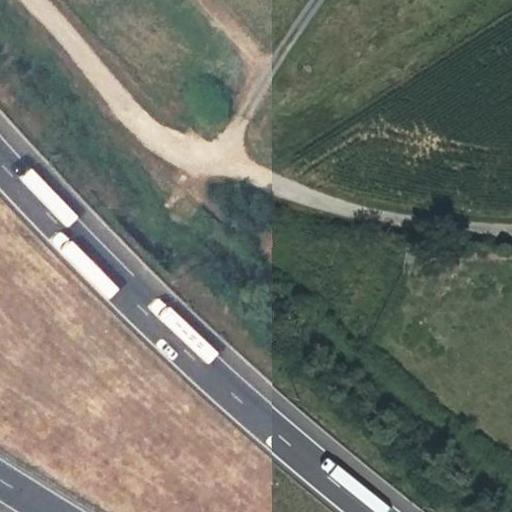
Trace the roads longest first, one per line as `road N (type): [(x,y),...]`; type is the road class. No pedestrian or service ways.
road 1 (motorway): [(375,511),(192,355),(0,160)]
road 2 (track): [(511,231),(413,226),(306,197),(152,136)]
road 3 (track): [(218,166),(240,118),(319,0)]
road 4 (residential): [(152,136),(29,0)]
